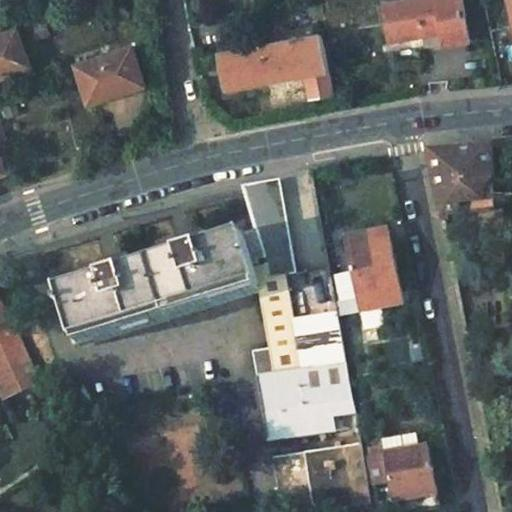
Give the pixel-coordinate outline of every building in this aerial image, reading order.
[(461,0),(410,0),(384,5),(390,42),(441,33),(443,45),(469,41),(461,0)] [(0,35),(0,79),(30,68),(16,30),(0,35)] [(230,89),(305,75),(310,98),(333,94),(321,34),(222,54),(230,89)] [(132,49),(78,65),(89,103),(144,86),(132,49)] [(509,148),(495,149),(496,162),(510,161),(509,148)] [(496,213),(495,198),(492,149),(430,155),(442,218),(496,213)] [(255,282),(256,285),(269,349),(252,353),(267,441),(356,425),(337,319),(292,327),(283,277),(296,275),(281,181),(243,188),(255,232),(267,279),(255,282)] [(267,279),(255,232),(60,293),(77,341),(256,285),(255,282),(267,279)] [(389,232),(344,241),(351,278),(356,300),(377,296),(369,249),(392,245),(389,232)] [(377,296),(356,300),(340,304),(342,316),(403,304),(392,245),(369,249),(377,296)] [(335,280),(340,304),(356,300),(351,278),(335,280)] [(40,380),(0,293),(0,392),(2,397),(40,380)] [(382,442),(385,456),(406,452),(416,501),(436,497),(428,448),(424,449),(422,435),(382,442)] [(400,511),(429,511),(439,510),(436,497),(416,501),(406,452),(385,456),(386,462),(369,465),(373,482),(389,480),(394,504),(399,503),(400,511)]
